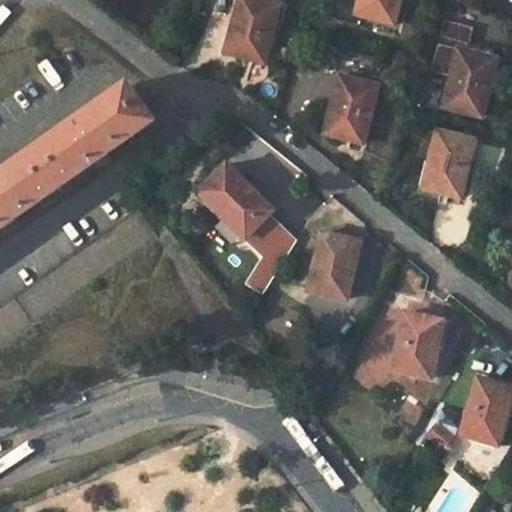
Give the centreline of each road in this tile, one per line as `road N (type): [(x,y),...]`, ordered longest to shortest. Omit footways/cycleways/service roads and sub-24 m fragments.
road 1 (residential): [(75,0),(161,72),(241,106),(511,326)]
road 2 (residential): [(343,511),(288,445),(260,424),(199,402),(160,402),(0,464)]
